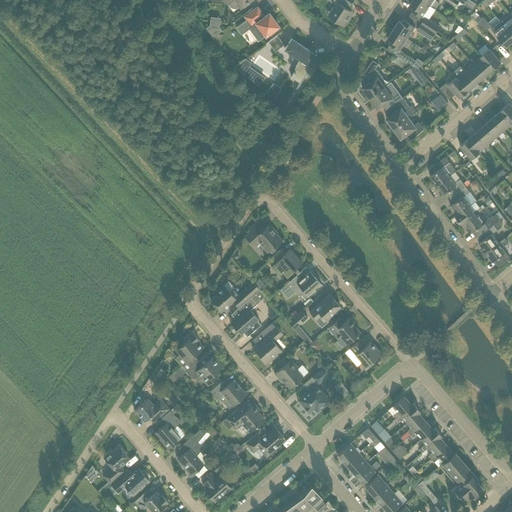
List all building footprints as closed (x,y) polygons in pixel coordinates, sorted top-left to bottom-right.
[(328,0),(335,4),(328,15),(345,26),(350,17),(354,13),(352,11),(349,9),(352,4),(346,0),(328,0)] [(429,5),(421,0),(412,0),(410,5),(413,7),(411,10),(421,17),(429,5)] [(421,0),(429,5),(435,9),(440,3),(435,0),(421,0)] [(470,0),(457,0),(464,4),(464,3),(473,9),(476,4),(470,0)] [(249,28),(258,41),(265,36),(278,26),(268,13),(262,18),(255,9),(244,16),(247,19),(236,27),(241,35),(249,28)] [(500,21),(499,21),(511,35),(511,16),(510,14),(500,22),(500,21)] [(425,17),(421,23),(435,33),(440,26),(425,17)] [(477,22),(485,31),(491,26),(483,17),(477,22)] [(399,20),(393,29),(407,38),(415,26),(413,25),(405,19),(402,23),(399,20)] [(205,28),(212,38),(222,31),(215,21),(205,28)] [(511,41),(511,35),(499,21),(491,29),(506,47),(511,41)] [(435,33),(421,23),(416,30),(431,40),(435,33)] [(407,38),(393,29),(387,38),(391,40),(389,43),(399,50),(407,38)] [(268,42),(275,51),(284,45),(276,35),(268,42)] [(298,59),(290,77),(299,83),(300,83),(300,82),(316,59),(315,57),(316,55),(308,50),(291,39),(285,47),(284,49),(298,59)] [(489,49),(481,56),(493,69),(501,62),(489,49)] [(416,61),(401,51),(398,56),(413,66),(418,68),(425,62),(418,58),(416,61)] [(481,56),(473,63),(484,76),(492,70),(493,69),(481,56),(480,56),(481,56)] [(244,59),(234,67),(243,74),(251,63),(244,59)] [(362,87),(370,98),(385,86),(381,81),(384,78),(377,70),(376,68),(379,64),(373,60),(363,74),(369,78),(368,80),(369,82),(362,87)] [(473,63),(464,71),(476,84),(484,76),(473,63)] [(413,66),(409,69),(417,78),(423,74),(418,68),(413,66)] [(456,77),(468,91),(468,90),(476,84),(464,71),(457,77),(456,77)] [(468,91),(456,77),(448,85),(460,98),(468,91)] [(387,111),(389,109),(388,109),(400,100),(396,95),(392,97),(385,86),(370,98),(377,108),(382,105),(387,111)] [(270,88),(266,92),(274,98),(277,93),(270,88)] [(431,101),(439,111),(448,103),(440,94),(431,101)] [(386,118),(394,128),(409,117),(416,112),(412,105),(409,106),(403,98),(400,100),(388,109),(389,109),(392,114),(386,118)] [(511,106),(509,103),(501,110),(511,123),(511,106)] [(500,111),(493,117),(504,131),(511,124),(511,123),(501,110),(500,111)] [(409,117),(394,128),(401,138),(404,136),(406,137),(407,136),(411,140),(423,130),(418,124),(415,126),(409,117)] [(493,117),(484,125),(496,138),(504,131),(493,117)] [(484,125),(476,132),(488,145),(496,138),(484,125)] [(468,138),(468,139),(480,152),(488,145),(476,132),(469,138),(468,138)] [(480,152),(468,139),(460,146),(471,159),(480,152)] [(432,184),(434,187),(450,176),(455,172),(448,163),(444,157),(429,168),(433,173),(430,176),(434,182),(432,184)] [(446,192),(450,198),(465,187),(462,181),(455,172),(450,176),(434,187),(437,190),(439,188),(443,195),(446,192)] [(454,213),(456,216),(469,206),(470,206),(471,205),(464,196),(470,192),(466,186),(465,187),(450,198),(454,203),(451,205),(456,212),(454,213)] [(456,216),(462,225),(477,213),(482,210),(480,206),(473,211),(470,206),(469,206),(456,216)] [(473,231),(477,236),(489,227),(500,219),(498,216),(494,215),(490,219),(488,216),(482,220),(477,213),(462,225),(464,227),(466,226),(471,232),(473,231)] [(481,251),(483,254),(498,243),(498,242),(491,233),(493,232),(502,226),(502,222),(500,219),(489,227),(477,236),(481,241),(478,243),(483,249),(481,251)] [(281,240),(275,233),(276,232),(268,224),(264,228),(258,221),(249,228),(251,230),(244,236),(252,244),(254,242),(256,244),(259,242),(267,252),(269,250),(273,247),(281,240)] [(498,243),(483,254),(485,257),(487,255),(492,262),(495,260),(499,266),(510,259),(502,247),(508,243),(504,238),(498,242),(498,243)] [(293,269),(302,262),(290,248),(285,252),(281,248),(277,252),(274,254),(273,255),(268,260),(273,265),(271,266),(279,275),(282,273),(287,278),(287,277),(295,271),(293,269)] [(231,261),(227,265),(231,269),(235,265),(231,261)] [(315,291),(313,289),(320,283),(310,272),(305,275),(301,270),(279,290),(287,298),(295,291),(299,295),(303,291),(308,297),(315,291)] [(232,301),(238,308),(250,297),(259,289),(253,282),(238,294),(233,289),(234,288),(228,281),(224,285),(223,284),(215,291),(217,294),(210,300),(220,312),(232,301)] [(309,312),(316,320),(321,315),(326,321),(332,316),(331,315),(340,306),(329,294),(322,300),(309,312)] [(238,308),(230,314),(234,318),(230,322),(240,335),(243,333),(246,337),(260,324),(257,320),(258,319),(250,310),(257,304),(250,297),(238,308)] [(288,322),(294,329),(307,317),(301,310),(288,322)] [(327,327),(343,346),(352,338),(359,332),(349,321),(351,319),(349,317),(343,322),(338,317),(331,324),(327,327)] [(275,328),(271,323),(259,333),(263,338),(252,348),(266,364),(281,351),(273,341),(282,334),(276,327),(275,328)] [(184,340),(185,341),(175,350),(182,357),(186,362),(196,354),(203,347),(198,341),(199,340),(192,333),(184,340)] [(373,363),(371,361),(381,353),(370,340),(365,345),(359,339),(352,346),(349,348),(361,362),(359,363),(365,370),(373,363)] [(186,371),(185,371),(191,378),(195,378),(199,375),(207,385),(217,376),(214,372),(221,366),(213,356),(203,365),(202,364),(201,365),(197,361),(186,371)] [(328,356),(322,361),(325,365),(327,367),(333,362),(328,356)] [(281,367),(274,373),(283,383),(284,382),(289,388),(303,377),(302,376),(308,371),(302,365),(298,368),(290,359),(287,362),(283,357),(277,362),(281,367)] [(149,378),(155,382),(163,370),(158,365),(149,378)] [(176,379),(185,371),(186,371),(181,365),(171,374),(176,379)] [(311,377),(317,384),(331,372),(327,367),(325,365),(311,377)] [(221,393),(232,405),(238,400),(245,394),(233,379),(228,383),(224,378),(217,385),(209,391),(216,398),(221,393)] [(300,403),(308,413),(313,408),(317,412),(330,401),(323,393),(316,385),(315,384),(308,390),(306,392),(299,398),(297,400),(300,403)] [(344,387),(339,391),(343,397),(349,392),(344,387)] [(181,392),(169,402),(173,407),(174,406),(185,397),(181,392)] [(392,415),(395,418),(411,404),(404,396),(392,406),(396,411),(392,415)] [(134,410),(144,421),(148,417),(153,422),(160,415),(168,408),(166,406),(160,398),(153,404),(147,398),(134,410)] [(258,412),(260,410),(254,403),(247,409),(242,403),(226,418),(232,425),(238,420),(248,431),(263,418),(258,412)] [(402,418),(406,423),(418,413),(420,411),(412,403),(411,404),(395,418),(396,419),(398,421),(402,418)] [(155,432),(163,441),(162,442),(168,449),(180,438),(173,430),(180,420),(174,415),(173,413),(170,410),(163,416),(156,422),(160,427),(155,432)] [(407,431),(409,434),(425,421),(418,413),(406,423),(411,428),(407,431)] [(416,434),(420,439),(432,429),(425,421),(409,434),(412,437),(416,434)] [(177,459),(191,475),(203,464),(196,456),(203,446),(198,441),(207,430),(210,433),(214,428),(208,422),(192,436),(178,448),(183,453),(177,459)] [(274,426),(261,437),(257,432),(245,442),(253,451),(259,447),(267,456),(279,445),(279,444),(285,439),(274,426)] [(424,451),(428,447),(439,437),(441,436),(434,427),(432,429),(420,439),(425,444),(421,447),(424,451)] [(428,455),(431,459),(446,445),(439,437),(428,447),(432,452),(428,455)] [(230,444),(229,445),(234,452),(240,446),(238,443),(230,444)] [(337,454),(345,464),(358,453),(349,443),(337,454)] [(437,459),(442,463),(453,453),(446,445),(431,459),(434,462),(437,459)] [(110,450),(103,457),(112,467),(103,476),(110,484),(122,473),(123,473),(125,471),(124,471),(120,466),(129,458),(119,446),(111,452),(110,450)] [(244,455),(245,451),(241,446),(240,446),(234,452),(241,459),(244,455)] [(380,450),(386,458),(391,454),(384,446),(380,450)] [(439,466),(446,474),(462,461),(454,452),(453,453),(442,463),(439,466)] [(345,464),(353,473),(366,462),(358,453),(345,464)] [(391,454),(386,458),(393,465),(397,462),(391,454)] [(211,466),(216,472),(222,466),(217,460),(211,466)] [(462,461),(446,474),(454,483),(470,470),(462,461)] [(366,462),(353,473),(361,483),(374,471),(366,462)] [(122,473),(110,484),(118,493),(125,486),(132,495),(149,480),(147,478),(149,477),(145,473),(144,474),(138,468),(132,474),(127,468),(124,471),(125,471),(123,473),(122,473)] [(205,487),(203,489),(214,502),(230,487),(222,478),(219,474),(215,477),(210,471),(203,476),(206,480),(202,483),(205,487)] [(86,472),(84,476),(90,483),(93,480),(86,472)] [(471,472),(461,481),(472,494),(473,495),(475,494),(482,488),(477,481),(478,480),(471,472)] [(364,486),(372,495),(385,484),(377,475),(364,486)] [(472,494),(461,481),(448,491),(456,500),(459,496),(463,501),(472,494)] [(421,489),(422,490),(426,486),(425,485),(424,486),(420,482),(417,484),(421,489)] [(372,495),(381,505),(393,494),(385,484),(372,495)] [(310,485),(303,495),(316,510),(317,511),(318,511),(325,506),(326,505),(320,499),(322,498),(310,485)] [(166,503),(168,502),(161,495),(160,496),(155,491),(147,498),(143,493),(134,501),(142,510),(147,505),(152,511),(156,511),(166,504),(166,503)] [(393,494),(381,505),(387,511),(391,511),(402,503),(393,494)] [(303,495),(293,502),(301,511),(313,511),(316,510),(303,495)] [(301,511),(293,502),(283,509),(286,511),(301,511)]
